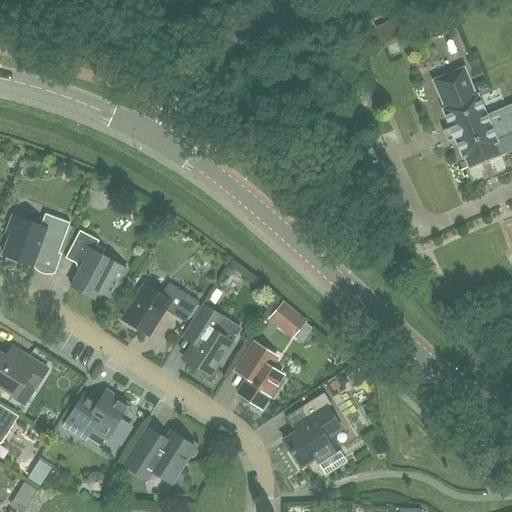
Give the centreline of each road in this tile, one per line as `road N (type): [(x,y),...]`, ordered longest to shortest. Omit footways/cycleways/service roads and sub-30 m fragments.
road 1 (unclassified): [(511,441),(220,179),(151,135)]
road 2 (residential): [(262,511),(254,458),(206,411),(26,296),(0,291)]
road 3 (residential): [(169,109),(244,36),(347,0)]
road 4 (unknown): [(270,222),(427,105)]
road 5 (unclassified): [(151,135),(0,79)]
